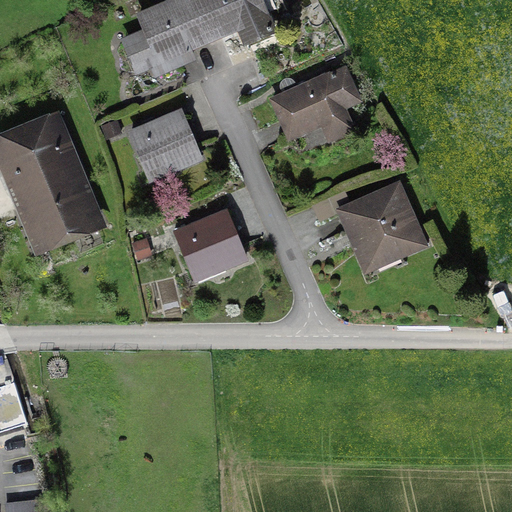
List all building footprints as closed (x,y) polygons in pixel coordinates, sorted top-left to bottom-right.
[(206,43),(187,0),(180,0),(138,18),(153,54),(146,57),(154,76),(192,60),(188,51),(206,43)] [(187,0),(206,43),(238,30),(244,44),(271,32),(261,8),(251,12),(245,0),(187,0)] [(282,90),(285,97),(272,102),(288,139),(321,124),(328,140),(349,131),(340,110),(357,103),(343,71),(296,92),(293,85),(282,90)] [(174,160),(178,168),(198,160),(179,115),(154,125),(153,124),(142,129),(142,130),(129,136),(145,173),(174,160)] [(46,121),(0,139),(0,142),(42,245),(89,226),(46,121)] [(119,133),(115,122),(100,127),(104,138),(119,133)] [(399,257),(422,247),(396,188),(339,213),(348,233),(353,231),(358,242),(352,244),(361,263),(395,248),(399,257)] [(223,269),(243,260),(225,215),(199,225),(199,224),(174,235),(190,273),(219,260),(223,269)] [(147,257),(143,243),(131,246),(135,260),(147,257)] [(0,433),(26,425),(14,386),(0,390),(0,433)] [(38,511),(38,503),(4,506),(4,511),(38,511)]
